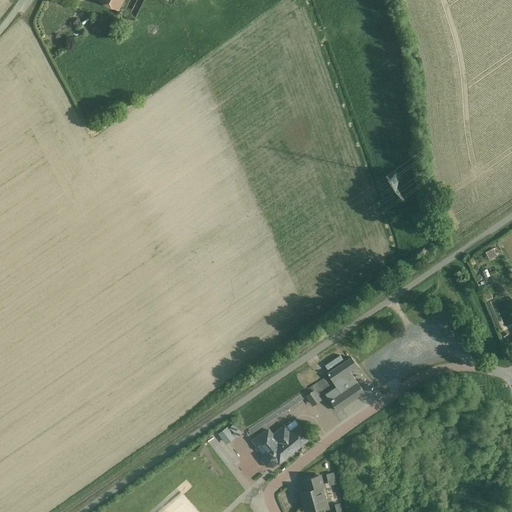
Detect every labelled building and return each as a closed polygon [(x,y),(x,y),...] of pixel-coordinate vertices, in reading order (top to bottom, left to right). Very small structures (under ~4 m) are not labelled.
[(96,0),(120,12),(125,0),(96,0)] [(352,358),(245,430),(249,436),(306,397),(311,403),(325,393),(337,410),(364,391),(349,370),(357,365),(352,358)] [(233,421),(218,433),(226,444),(242,432),(233,421)] [(274,466),(309,438),(299,426),(291,433),(285,426),(273,436),(268,430),(253,441),(263,455),(263,460),(267,466),(274,466)] [(329,485),(336,483),(334,471),(326,473),(329,485)] [(304,481),(306,491),(321,487),(324,486),(322,477),(304,481)] [(306,491),(301,492),(305,510),(320,506),(318,501),(324,499),(321,487),(306,491)]
